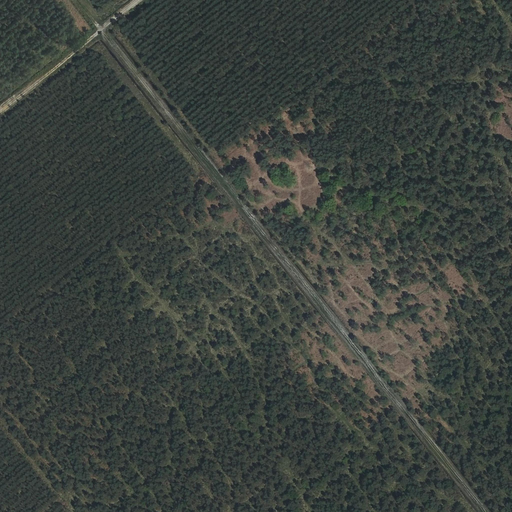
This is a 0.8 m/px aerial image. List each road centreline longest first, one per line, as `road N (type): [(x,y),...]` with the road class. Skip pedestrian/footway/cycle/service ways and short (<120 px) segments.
road 1 (track): [(106,30),(488,511)]
road 2 (track): [(144,0),(0,113)]
